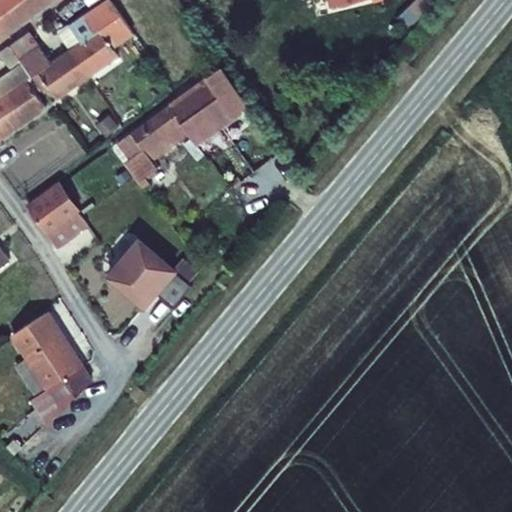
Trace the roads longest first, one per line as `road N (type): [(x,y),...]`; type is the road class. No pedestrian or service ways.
road 1 (tertiary): [(503,0),(78,511)]
road 2 (residential): [(0,188),(113,360)]
